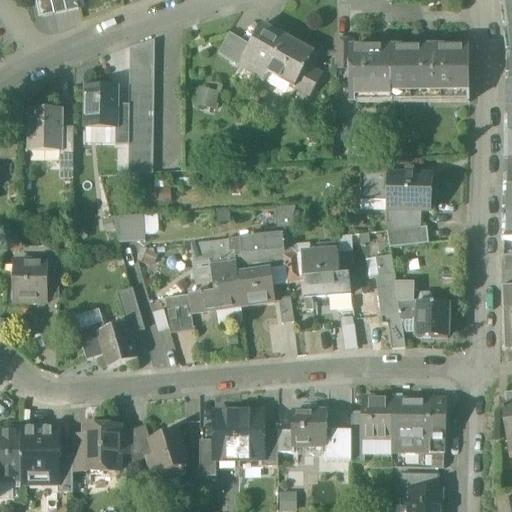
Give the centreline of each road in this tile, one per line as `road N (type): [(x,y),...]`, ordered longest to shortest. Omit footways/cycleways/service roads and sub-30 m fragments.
road 1 (residential): [(473,368),(293,371),(64,394),(39,390),(0,357)]
road 2 (residential): [(480,0),(490,88),(473,368)]
road 3 (residential): [(46,58),(204,2)]
road 4 (residential): [(473,368),(466,511)]
